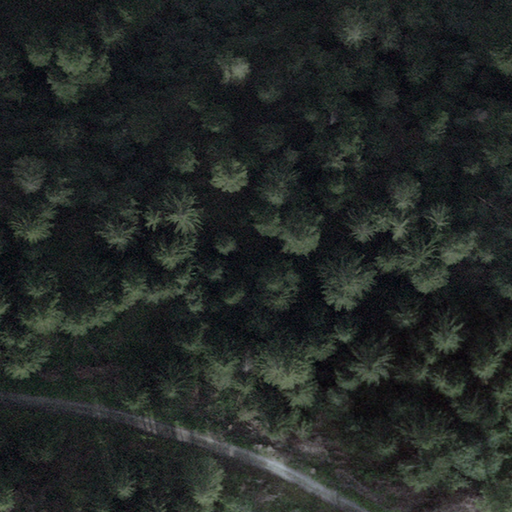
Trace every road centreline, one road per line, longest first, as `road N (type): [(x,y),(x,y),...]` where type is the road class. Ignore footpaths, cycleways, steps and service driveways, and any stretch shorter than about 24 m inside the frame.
road 1 (track): [(0,248),(165,293),(334,369),(390,419),(511,444)]
road 2 (track): [(358,511),(287,471),(98,410),(0,397)]
